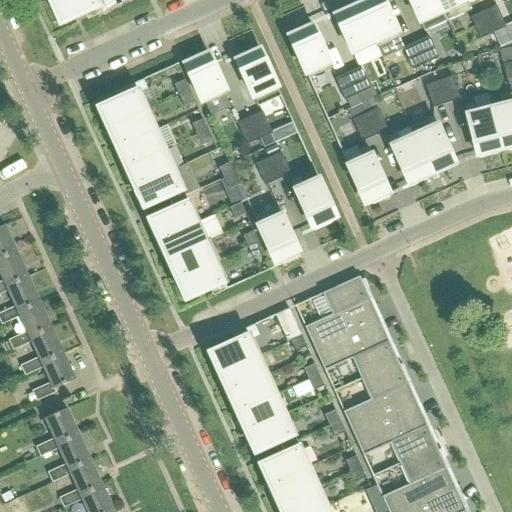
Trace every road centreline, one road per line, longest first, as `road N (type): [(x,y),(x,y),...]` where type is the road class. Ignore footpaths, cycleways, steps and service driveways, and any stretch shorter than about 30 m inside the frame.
road 1 (residential): [(375,253),(495,511)]
road 2 (residential): [(149,354),(375,253)]
road 3 (residential): [(27,92),(226,0)]
road 4 (unclassified): [(149,354),(62,167)]
road 5 (unclassified): [(221,511),(149,354)]
road 6 (residential): [(375,253),(511,197)]
